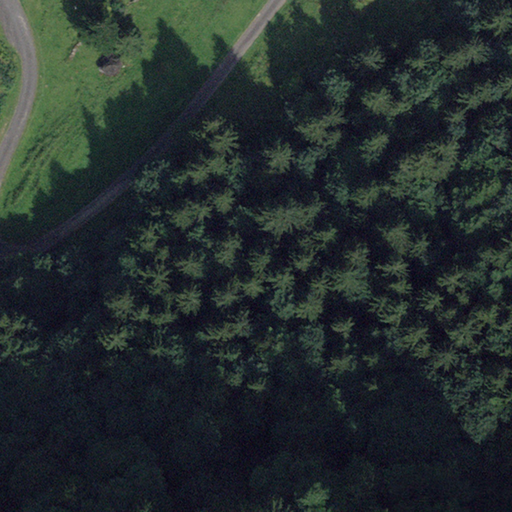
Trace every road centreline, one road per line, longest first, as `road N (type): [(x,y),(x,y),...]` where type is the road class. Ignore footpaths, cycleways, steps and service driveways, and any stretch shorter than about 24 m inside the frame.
road 1 (track): [(0,253),(21,246),(161,123),(278,0)]
road 2 (track): [(10,0),(31,79),(0,174)]
